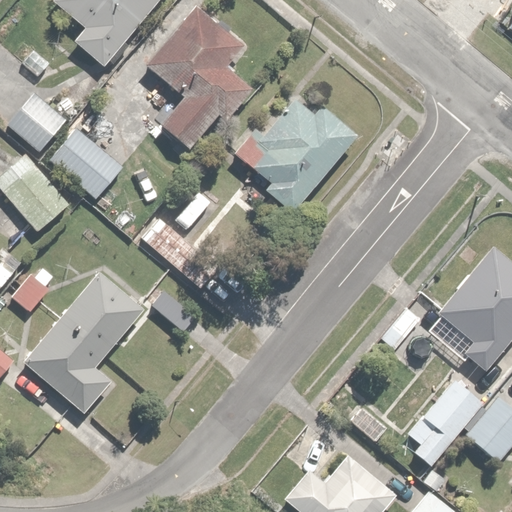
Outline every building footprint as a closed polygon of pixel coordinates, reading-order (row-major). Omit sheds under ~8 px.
[(103,66),(158,0),(50,0),(85,29),(74,42),(103,66)] [(244,48),(198,5),(148,60),(184,94),(159,122),(188,148),(222,111),(227,116),(253,87),(228,65),(244,48)] [(61,117),(33,93),(7,123),(35,147),(61,117)] [(295,210),(360,132),(321,100),(313,110),(298,97),(267,135),(253,124),(232,150),(272,184),(268,188),(295,210)] [(78,127),(49,161),(94,199),(123,165),(78,127)] [(181,160),(159,141),(128,176),(150,195),(181,160)] [(26,151),(0,175),(0,191),(38,233),(72,202),(26,151)] [(222,264),(157,214),(138,238),(198,285),(193,291),(223,315),(248,284),(222,264)] [(0,288),(22,262),(0,244),(0,288)] [(511,338),(511,260),(492,244),(423,330),(462,361),(468,354),(487,370),(511,338)] [(4,293),(8,296),(27,311),(57,274),(41,261),(30,273),(24,268),(4,293)] [(97,274),(22,361),(81,412),(109,380),(94,367),(142,312),(97,274)] [(164,284),(147,304),(183,336),(200,315),(164,284)] [(423,319),(406,304),(377,337),(393,352),(423,319)] [(0,349),(0,372),(11,358),(0,349)] [(484,403),(452,377),(407,434),(418,443),(411,451),(432,468),(484,403)] [(511,404),(501,394),(465,431),(497,462),(511,446),(511,404)] [(309,467),(281,500),(294,511),(384,511),(396,498),(346,455),(324,480),(309,467)] [(456,511),(429,490),(426,488),(406,511),(456,511)]
